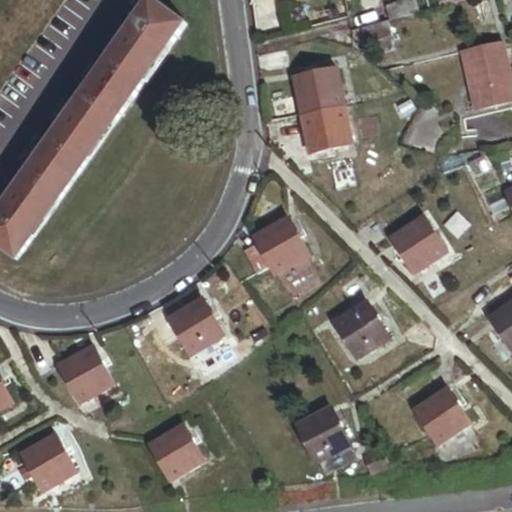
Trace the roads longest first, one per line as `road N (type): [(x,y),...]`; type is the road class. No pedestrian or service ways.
road 1 (residential): [(0,306),(50,318),(95,312),(200,258),(243,180),(252,142),(227,0)]
road 2 (residential): [(0,155),(110,0)]
